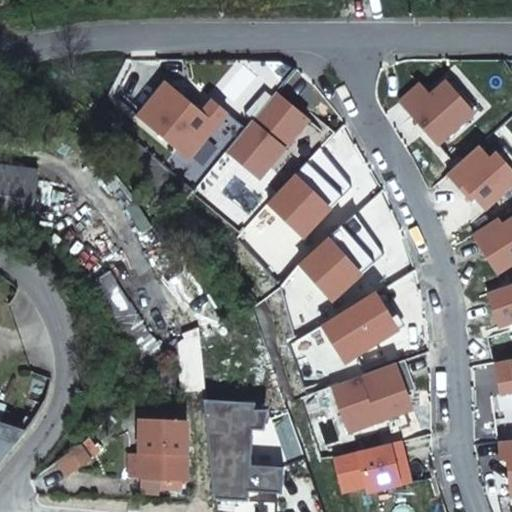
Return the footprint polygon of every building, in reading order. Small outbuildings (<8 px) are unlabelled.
[(421,85),(400,103),(439,146),(475,114),(447,82),(431,96),(421,85)] [(455,82),(447,82),(475,114),(479,111),(455,82)] [(166,83),(138,117),(208,176),(227,152),(246,130),(213,102),(202,114),(166,83)] [(246,130),(227,152),(260,180),(310,121),(277,93),(246,130)] [(483,213),(511,187),(511,170),(495,151),(488,157),(479,146),(444,177),(458,193),(462,190),(483,213)] [(317,153),(269,203),(305,237),(352,187),(317,153)] [(0,224),(31,228),(39,172),(0,166),(0,224)] [(352,218),(301,265),(334,301),(385,255),(352,218)] [(498,219),(473,235),(498,275),(511,266),(511,220),(503,226),(498,219)] [(140,373),(163,356),(108,272),(85,287),(126,350),(126,351),(140,373)] [(511,285),(488,294),(500,327),(511,323),(511,285)] [(372,297),(395,333),(405,326),(383,290),(372,297)] [(372,297),(325,327),(348,363),(395,333),(372,297)] [(511,359),(496,363),(499,381),(504,380),(507,395),(511,393),(511,359)] [(406,360),(396,364),(407,393),(417,390),(406,360)] [(396,364),(333,387),(349,433),(407,412),(401,396),(407,393),(396,364)] [(504,380),(499,381),(502,396),(498,396),(501,412),(511,409),(511,393),(507,395),(504,380)] [(257,405),(210,403),(216,503),(214,511),(280,511),(281,506),(253,505),(253,496),(286,497),(287,472),(307,465),(290,416),(257,414),(257,405)] [(0,464),(26,434),(33,424),(6,411),(0,424),(0,464)] [(187,481),(188,422),(185,422),(145,421),(142,421),(141,479),(161,480),(161,488),(178,489),(181,487),(182,481),(187,481)] [(511,441),(500,442),(501,460),(508,459),(511,497),(511,496),(511,441)] [(401,442),(335,458),(343,493),(367,487),(369,493),(411,483),(401,442)] [(90,459),(81,446),(57,463),(68,474),(90,459)]
